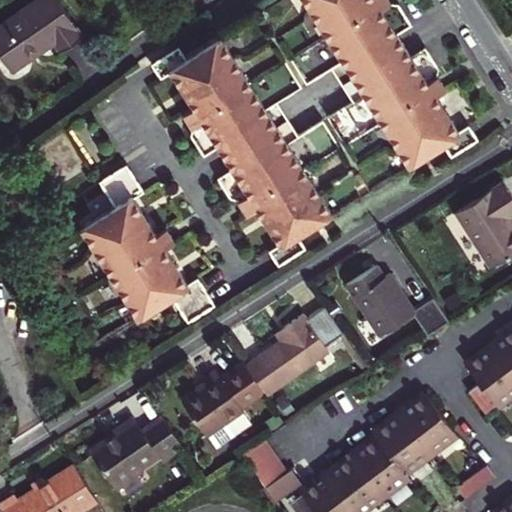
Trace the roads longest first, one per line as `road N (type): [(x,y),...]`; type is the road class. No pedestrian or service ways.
road 1 (residential): [(433,361),(312,449)]
road 2 (residential): [(433,361),(511,466)]
